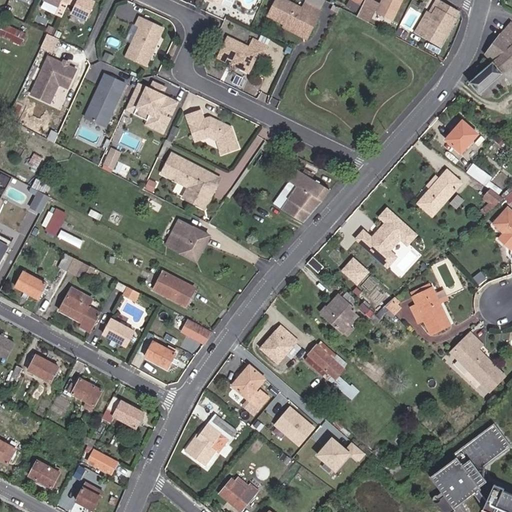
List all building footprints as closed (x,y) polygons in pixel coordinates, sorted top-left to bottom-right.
[(43,0),(42,2),(57,9),(61,2),(74,8),(71,16),(86,22),(95,2),(90,0),(43,0)] [(306,0),(303,8),(287,0),(275,0),(268,15),(300,32),(310,12),(315,15),(319,7),(306,0)] [(378,4),(369,0),(366,0),(358,16),(369,22),(378,4)] [(435,15),(443,2),(439,0),(437,0),(431,13),(435,15)] [(401,23),(412,29),(424,8),(412,2),(401,23)] [(460,12),(443,2),(435,15),(431,13),(428,11),(421,22),(431,28),(426,37),(440,46),(460,12)] [(315,15),(310,12),(300,32),(306,35),(317,15),(315,15)] [(162,31),(139,19),(135,27),(139,29),(124,59),(144,69),(162,31)] [(511,44),(511,21),(501,33),(511,44)] [(416,32),(426,37),(431,28),(421,22),(416,32)] [(26,33),(4,24),(0,32),(0,34),(21,44),(26,33)] [(268,45),(272,37),(262,32),(258,40),(268,45)] [(41,46),(53,52),(59,38),(47,33),(41,46)] [(511,54),(508,50),(511,46),(511,44),(501,33),(487,53),(494,62),(471,82),(480,94),(511,67),(511,66),(511,54)] [(228,36),(219,53),(227,57),(233,60),(238,62),(236,66),(248,72),(258,51),(264,54),(268,45),(258,40),(253,38),(249,46),(228,36)] [(71,81),(77,68),(65,63),(61,61),(49,55),(31,93),(50,101),(62,77),(71,81)] [(106,127),(126,84),(106,74),(95,97),(97,98),(95,102),(93,103),(86,117),(106,127)] [(71,81),(62,77),(59,83),(68,87),(71,81)] [(146,124),(164,132),(170,118),(166,116),(168,111),(172,113),(178,101),(168,96),(167,99),(161,96),(166,87),(153,81),(150,88),(142,85),(136,97),(141,99),(138,107),(151,113),(149,119),(146,124)] [(136,97),(142,85),(138,83),(126,109),(149,119),(151,113),(138,107),(141,99),(136,97)] [(61,109),(69,89),(59,85),(51,105),(61,109)] [(14,110),(11,116),(17,120),(20,114),(14,110)] [(217,140),(222,155),(240,149),(232,126),(205,117),(202,111),(187,115),(195,140),(210,137),(217,140)] [(480,133),(464,120),(447,140),(462,154),(480,133)] [(114,169),(122,150),(111,146),(103,165),(114,169)] [(203,193),(213,175),(172,154),(163,173),(190,187),(184,198),(204,208),(210,197),(203,193)] [(474,163),(468,172),(487,186),(493,177),(474,163)] [(283,209),(303,222),(331,190),(297,169),(289,180),(291,181),(299,187),(283,209)] [(463,183),(448,170),(418,203),(434,216),(463,183)] [(0,182),(5,185),(9,177),(1,173),(0,175),(0,182)] [(220,178),(213,175),(203,193),(210,197),(220,178)] [(268,200),(283,209),(299,187),(291,181),(281,196),(274,191),(268,200)] [(481,209),(486,215),(504,198),(491,189),(485,196),(491,200),(481,209)] [(41,212),(50,196),(40,191),(32,207),(41,212)] [(162,205),(149,198),(145,205),(158,212),(162,205)] [(511,210),(508,208),(494,224),(511,239),(511,210)] [(66,213),(57,209),(46,230),(55,234),(66,213)] [(146,241),(152,227),(132,218),(125,232),(146,241)] [(398,230),(384,218),(377,225),(376,224),(359,244),(374,259),(392,239),(391,238),(398,230)] [(210,235),(180,220),(166,245),(197,261),(210,235)] [(81,245),(83,239),(62,231),(60,237),(81,245)] [(0,263),(11,244),(0,237),(0,263)] [(412,250),(400,262),(407,269),(419,257),(412,250)] [(67,270),(74,258),(66,254),(60,266),(67,270)] [(341,270),(359,285),(371,270),(353,255),(341,270)] [(314,257),(308,263),(319,273),(325,266),(314,257)] [(83,263),(74,258),(67,270),(77,275),(79,270),(83,263)] [(99,271),(83,262),(83,263),(79,270),(95,278),(99,271)] [(46,284),(24,271),(16,287),(38,299),(46,284)] [(195,288),(164,272),(155,289),(186,305),(195,288)] [(431,282),(421,287),(424,292),(434,288),(431,282)] [(140,292),(128,286),(123,296),(135,302),(140,292)] [(451,325),(441,304),(436,293),(434,288),(424,292),(421,287),(411,292),(416,304),(409,307),(418,325),(425,322),(431,335),(451,325)] [(90,333),(101,313),(89,307),(93,299),(72,288),(60,311),(82,323),(80,327),(90,333)] [(436,293),(441,304),(450,299),(445,289),(436,293)] [(344,333),(351,326),(359,317),(354,312),(356,310),(340,294),(322,313),(344,333)] [(401,303),(395,297),(386,306),(392,312),(401,303)] [(366,315),(371,309),(363,301),(358,308),(366,315)] [(376,314),(382,319),(387,313),(392,318),(396,315),(392,312),(386,306),(376,314)] [(371,317),(377,323),(382,319),(376,314),(375,313),(371,317)] [(134,331),(112,318),(104,334),(126,346),(134,331)] [(204,343),(212,333),(189,320),(182,332),(204,343)] [(299,341),(282,325),(261,348),(279,364),(299,341)] [(355,329),(351,326),(344,333),(348,336),(355,329)] [(470,332),(450,352),(482,383),(497,368),(479,349),(483,345),(470,332)] [(15,342),(0,334),(0,354),(6,358),(7,356),(16,361),(22,350),(13,345),(15,342)] [(176,353),(154,341),(145,356),(168,368),(176,353)] [(321,341),(318,344),(333,358),(337,354),(321,341)] [(332,375),(337,380),(346,369),(345,368),(333,358),(318,344),(305,359),(328,379),(332,375)] [(59,366),(36,354),(28,369),(51,382),(59,366)] [(333,358),(345,368),(349,364),(337,354),(333,358)] [(23,368),(18,365),(12,376),(17,379),(23,368)] [(267,378),(250,365),(232,385),(260,408),(269,397),(261,390),(259,392),(257,390),(267,378)] [(507,377),(497,368),(482,383),(482,384),(491,393),(507,377)] [(103,390),(72,373),(64,389),(95,405),(103,390)] [(305,400),(287,384),(283,388),(302,404),(305,400)] [(302,404),(283,388),(276,397),(289,408),(294,412),(302,404)] [(114,396),(103,416),(111,420),(113,415),(136,427),(144,412),(114,396)] [(289,408),(276,397),(273,401),(285,411),(289,408)] [(238,430),(218,414),(214,420),(233,436),(238,430)] [(212,446),(221,433),(223,431),(211,422),(199,437),(204,441),(200,446),(193,455),(206,465),(217,450),(212,446)] [(511,511),(511,496),(488,486),(482,499),(477,488),(484,482),(480,464),(511,447),(511,446),(494,422),(452,451),(455,459),(427,476),(452,511),(472,494),(478,505),(475,510),(479,511),(511,511)] [(227,438),(221,433),(212,446),(217,450),(227,438)] [(352,455),(359,461),(366,453),(352,440),(345,447),(332,435),(314,454),(335,473),(352,455)] [(204,441),(199,437),(195,442),(200,446),(204,441)] [(16,449),(0,440),(0,459),(8,464),(16,449)] [(117,461),(94,450),(88,461),(111,473),(117,461)] [(60,472),(37,460),(29,475),(51,488),(60,472)] [(246,489),(233,479),(220,494),(241,511),(260,489),(260,490),(264,486),(255,478),(246,489)] [(94,485),(87,481),(76,501),(93,509),(100,495),(92,491),(94,485)]
